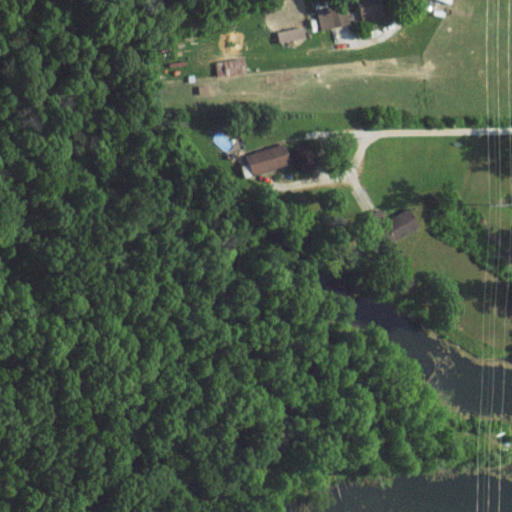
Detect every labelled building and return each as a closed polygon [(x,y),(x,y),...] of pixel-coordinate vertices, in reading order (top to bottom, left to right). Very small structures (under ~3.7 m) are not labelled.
[(355,0),(360,20),(386,14),(382,0),(355,0)] [(314,9),(319,30),(348,23),(343,1),(314,9)] [(275,31),(277,42),(303,36),(300,25),(275,31)] [(244,73),(242,57),(214,61),(215,77),(244,73)] [(249,176),(288,162),(281,142),(242,156),(249,176)] [(365,215),(381,246),(417,227),(407,207),(385,220),(378,208),(365,215)]
